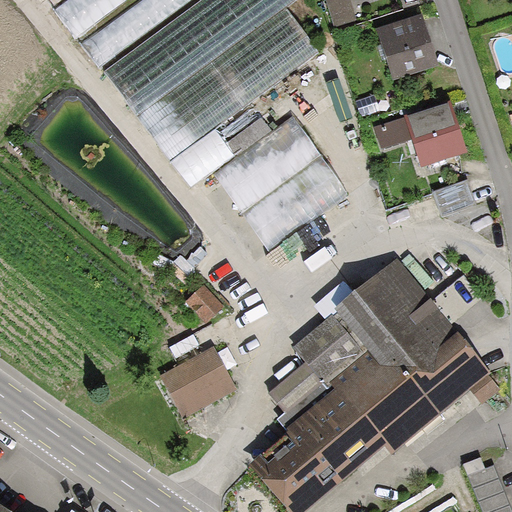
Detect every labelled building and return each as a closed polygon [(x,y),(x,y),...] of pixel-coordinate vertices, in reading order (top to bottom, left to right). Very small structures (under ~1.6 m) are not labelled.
[(344,0),(322,0),(331,29),(351,23),(344,0)] [(417,18),(375,32),(389,76),(431,62),(417,18)] [(446,107),(373,131),(378,148),(407,139),(415,166),(461,152),(446,107)] [(462,184),(429,195),(435,214),(469,203),(462,184)] [(380,363),(253,470),(288,511),(301,511),(377,448),(385,456),(465,388),(475,400),(489,388),(384,265),(333,308),(380,363)] [(356,351),(326,316),(290,347),(305,365),(272,393),(286,410),(356,351)] [(212,353),(159,381),(180,421),(234,393),(212,353)] [(508,511),(493,468),(468,477),(479,511),(508,511)]
